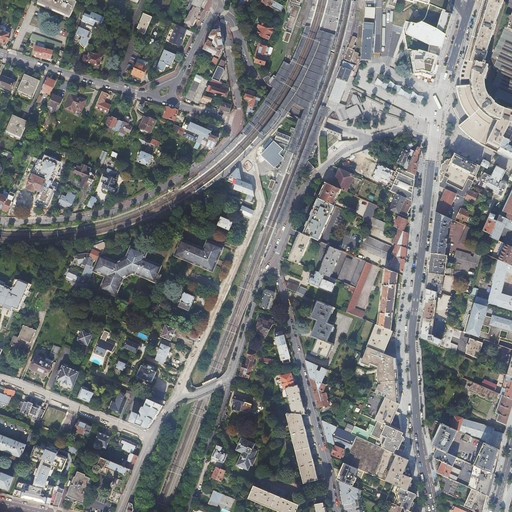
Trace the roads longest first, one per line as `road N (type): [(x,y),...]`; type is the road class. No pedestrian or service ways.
road 1 (residential): [(238,123),(189,171),(130,203),(73,218),(0,221)]
road 2 (residential): [(337,511),(276,254)]
road 3 (residential): [(173,402),(259,211),(251,164)]
road 4 (residential): [(426,196),(415,215),(401,334),(405,389),(415,407)]
road 5 (primary): [(426,196),(411,334),(415,407)]
road 6 (residential): [(173,402),(230,377),(276,254)]
road 7 (residential): [(0,379),(152,438)]
road 8 (residential): [(276,254),(308,181),(345,149),(373,138)]
road 9 (residential): [(325,122),(296,111),(253,75),(224,13)]
road 10 (residential): [(0,53),(149,96)]
road 11 (primary): [(471,0),(432,139)]
